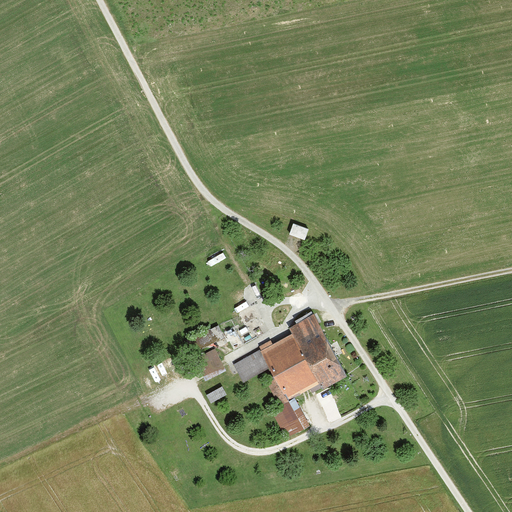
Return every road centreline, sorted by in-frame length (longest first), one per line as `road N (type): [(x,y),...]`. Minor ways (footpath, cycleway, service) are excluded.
road 1 (track): [(186,381),(0,465)]
road 2 (track): [(330,307),(511,268)]
